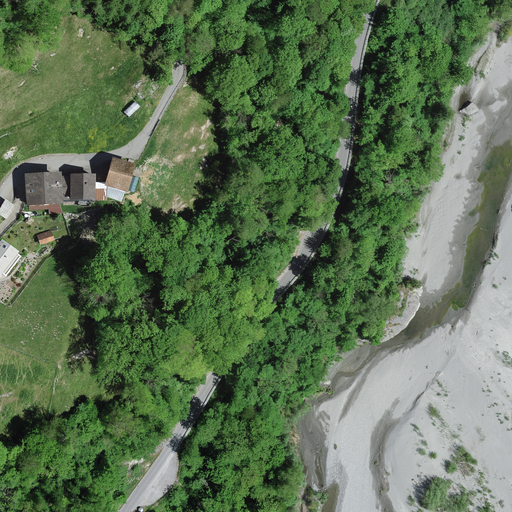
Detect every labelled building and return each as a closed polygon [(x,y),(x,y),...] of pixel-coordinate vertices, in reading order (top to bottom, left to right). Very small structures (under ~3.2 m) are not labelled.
[(137,166),(114,159),(106,186),(105,187),(108,188),(107,197),(122,202),(125,193),(129,194),(137,166)] [(62,174),(25,175),(27,208),(64,206),(64,202),(62,177),(62,174)] [(96,175),(71,175),(71,176),(62,177),(64,202),(96,201),(96,186),(96,175)] [(106,186),(96,186),(96,201),(106,201),(107,197),(108,188),(105,187),(106,186)] [(16,207),(6,201),(0,209),(0,215),(6,220),(16,207)] [(51,230),(37,236),(41,246),(55,241),(51,230)] [(0,242),(0,274),(3,276),(20,253),(2,240),(0,242)]
